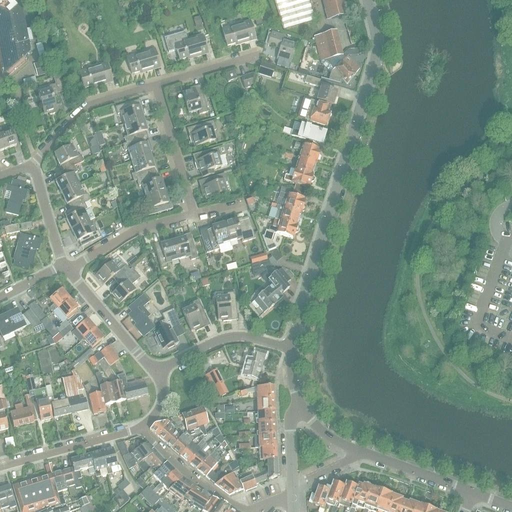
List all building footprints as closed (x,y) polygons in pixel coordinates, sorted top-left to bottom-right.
[(308,0),(274,0),(283,30),(315,21),(308,0)] [(322,0),(327,20),(348,15),(343,0),(322,0)] [(26,46),(31,46),(29,35),(27,36),(26,30),(23,30),(21,16),(12,18),(13,25),(6,29),(7,35),(0,35),(0,41),(2,55),(19,52),(27,50),(26,46)] [(241,44),(255,40),(249,21),(222,29),(227,46),(235,43),(235,42),(240,41),(241,44)] [(336,31),(314,37),(320,60),(325,59),(342,55),(336,31)] [(168,52),(176,50),(179,60),(187,57),(192,55),(193,58),(207,54),(202,35),(187,40),(185,32),(164,38),(168,52)] [(271,32),(267,44),(279,48),(276,59),(278,59),(276,65),(289,69),(290,63),(289,62),(294,44),(282,40),(284,36),(271,32)] [(144,69),(145,72),(159,68),(154,49),(126,58),(131,74),(140,72),(139,71),(144,69)] [(342,55),(325,59),(335,68),(333,69),(330,71),(328,80),(338,83),(339,79),(342,77),(347,84),(355,74),(359,68),(350,60),(347,56),(345,58),(342,55)] [(37,76),(50,73),(46,60),(33,64),(37,76)] [(274,67),(261,63),(257,75),(270,79),(274,67)] [(97,86),(112,82),(106,64),(79,72),(84,88),(92,86),(92,85),(96,83),(97,86)] [(234,71),(224,74),(227,82),(236,79),(234,71)] [(250,87),(253,75),(253,73),(241,77),(244,88),(250,87)] [(306,76),(304,83),(318,87),(320,80),(306,76)] [(48,112),(49,115),(63,111),(55,84),(46,87),(47,91),(38,93),(44,114),(44,113),(48,112)] [(200,85),(185,89),(186,93),(183,94),(182,93),(188,114),(198,111),(199,115),(208,112),(200,85)] [(333,105),(337,92),(320,87),(316,100),(333,105)] [(121,113),(124,125),(143,119),(141,115),(144,115),(140,100),(115,107),(117,114),(121,113)] [(311,101),(307,112),(305,120),(309,121),(326,127),(330,113),(325,112),(327,107),(317,103),(317,102),(311,101)] [(143,119),(124,125),(127,136),(124,137),(126,143),(126,144),(147,137),(145,131),(146,131),(143,119)] [(212,131),(216,130),(213,121),(186,129),(191,143),(194,142),(195,146),(194,146),(194,147),(215,141),(212,131)] [(284,127),(282,132),(290,135),(312,142),(312,143),(314,143),(322,145),(322,143),(326,133),(301,125),(294,123),(292,130),(284,127)] [(11,131),(0,135),(0,139),(4,150),(16,146),(11,131)] [(126,144),(126,143),(122,144),(124,151),(128,150),(131,162),(150,156),(149,152),(151,152),(147,137),(126,144)] [(295,143),(293,148),(300,150),(298,158),(315,163),(316,163),(317,162),(319,161),(320,158),(318,156),(320,151),(319,151),(319,150),(302,145),(295,143)] [(60,165),(63,171),(74,166),(83,161),(80,155),(77,157),(72,146),(54,154),(60,166),(60,165)] [(219,147),(192,155),(196,170),(199,169),(200,172),(200,173),(201,173),(202,178),(214,174),(212,169),(221,167),(220,167),(226,165),(223,156),(225,155),(223,146),(219,147)] [(280,158),(291,161),(292,156),(282,153),(280,158)] [(150,156),(131,162),(135,173),(131,174),(133,181),(136,180),(158,173),(154,159),(151,160),(150,156)] [(298,158),(295,170),(312,175),(315,163),(298,158)] [(55,182),(61,193),(78,185),(73,174),(76,172),(74,166),(63,171),(53,176),(56,182),(55,182)] [(285,175),(284,180),(291,182),(290,183),(295,184),(293,191),(299,194),(300,193),(302,187),(308,189),(310,182),(313,182),(314,178),(312,176),(313,175),(312,175),(295,170),(291,168),(290,169),(288,176),(285,175)] [(136,180),(138,186),(142,185),(145,197),(164,191),(160,179),(160,180),(158,173),(136,180)] [(224,184),(227,183),(224,174),(198,182),(202,196),(205,195),(206,199),(226,193),(224,184)] [(11,193),(5,212),(17,216),(21,200),(24,201),(27,191),(22,190),(24,183),(13,180),(11,186),(8,185),(6,191),(11,193)] [(78,185),(61,193),(66,205),(67,204),(70,209),(70,210),(84,203),(90,200),(87,194),(84,195),(78,185)] [(280,193),(276,205),(301,213),(300,213),(301,213),(302,212),(305,211),(306,208),(303,206),(305,201),(304,200),(298,198),(299,194),(293,191),(281,188),(280,193)] [(164,191),(145,197),(149,208),(145,209),(147,216),(172,209),(168,194),(165,195),(164,191)] [(253,199),(246,202),(248,207),(255,205),(253,199)] [(70,209),(64,212),(67,218),(66,219),(71,230),(89,222),(94,219),(89,208),(87,209),(84,203),(70,210),(70,209)] [(271,203),(270,207),(275,209),(277,211),(275,219),(296,226),(300,213),(301,213),(276,205),(271,203)] [(242,218),(224,224),(229,242),(241,239),(242,243),(255,239),(248,217),(242,219),(242,218)] [(264,236),(262,237),(268,252),(275,249),(273,242),(273,241),(275,234),(292,239),(293,239),(295,233),(298,232),(299,229),(297,227),(297,226),(296,226),(275,219),(272,228),(269,227),(268,232),(265,231),(264,236)] [(89,222),(71,230),(77,241),(78,241),(80,247),(101,237),(97,231),(94,232),(89,222)] [(205,230),(200,232),(206,253),(212,251),(219,249),(218,246),(229,242),(224,224),(212,227),(212,228),(205,230)] [(6,235),(19,232),(17,225),(9,226),(4,228),(6,235)] [(13,265),(18,266),(27,269),(29,264),(31,265),(35,249),(38,250),(40,240),(20,234),(13,260),(15,260),(13,265)] [(176,240),(172,241),(178,260),(189,257),(190,260),(197,258),(190,234),(175,238),(176,240)] [(178,260),(172,241),(168,243),(168,240),(153,245),(161,269),(168,267),(166,264),(178,260)] [(267,259),(265,253),(256,256),(257,262),(267,259)] [(268,259),(270,265),(281,269),(272,257),(268,259)] [(257,263),(250,265),(254,277),(256,276),(266,270),(265,267),(270,265),(268,259),(257,263)] [(114,275),(118,280),(130,269),(126,265),(119,270),(111,261),(94,275),(98,280),(99,279),(103,284),(114,275)] [(130,269),(118,280),(122,284),(111,293),(115,298),(114,299),(118,304),(135,289),(131,285),(140,277),(132,268),(130,270),(130,269)] [(248,298),(252,303),(256,308),(260,305),(265,311),(267,310),(268,310),(274,305),(282,298),(279,295),(282,293),(288,288),(285,284),(290,280),(280,269),(253,292),(253,293),(248,298)] [(61,289),(50,299),(54,304),(49,308),(53,312),(68,299),(69,298),(61,289)] [(222,322),(237,320),(234,293),(225,294),(225,297),(215,299),(218,320),(218,319),(222,319),(222,322)] [(150,316),(143,307),(149,301),(143,294),(128,308),(132,312),(128,315),(139,327),(137,329),(143,337),(155,327),(147,318),(150,316)] [(68,299),(53,312),(61,321),(65,318),(77,308),(69,298),(68,299)] [(209,325),(198,300),(189,304),(191,307),(182,312),(191,331),(191,330),(194,329),(196,332),(209,325)] [(33,302),(27,307),(40,322),(46,318),(33,302)] [(16,310),(5,316),(14,334),(25,329),(25,328),(23,323),(20,317),(16,310)] [(181,325),(174,310),(162,315),(164,320),(159,322),(162,330),(154,334),(156,338),(155,338),(159,346),(160,345),(162,349),(166,347),(167,349),(177,344),(170,330),(181,325)] [(29,311),(23,316),(26,321),(33,330),(40,325),(29,311)] [(5,316),(0,318),(0,334),(2,340),(14,334),(5,316)] [(62,323),(55,329),(59,333),(69,325),(65,320),(62,323)] [(87,320),(72,333),(80,342),(84,339),(95,329),(87,320)] [(69,325),(59,333),(63,338),(73,330),(69,325)] [(95,329),(84,339),(91,348),(103,338),(95,329)] [(99,352),(102,357),(112,350),(109,345),(99,352)] [(90,350),(77,361),(72,365),(76,370),(94,354),(90,350)] [(112,350),(102,357),(103,358),(106,361),(116,355),(112,350)] [(247,359),(246,364),(246,365),(261,369),(263,361),(264,361),(266,354),(255,351),(252,360),(247,359)] [(103,358),(102,357),(99,352),(94,356),(98,361),(103,358)] [(106,361),(109,366),(119,359),(116,355),(106,361)] [(98,361),(94,356),(89,360),(94,366),(99,362),(98,361)] [(246,365),(246,364),(242,376),(258,380),(261,369),(246,365)] [(96,376),(97,379),(100,387),(104,406),(115,403),(110,384),(105,385),(101,374),(96,376)] [(77,375),(62,379),(66,398),(70,414),(88,410),(85,399),(80,400),(78,392),(84,390),(80,385),(82,384),(77,375)] [(121,381),(120,382),(125,400),(147,395),(145,385),(143,380),(126,384),(124,375),(117,376),(121,381)] [(33,378),(26,380),(29,393),(36,391),(33,378)] [(220,379),(213,383),(220,397),(228,393),(220,379)] [(120,382),(110,384),(115,403),(125,400),(120,382)] [(106,412),(104,406),(100,387),(101,391),(94,393),(93,389),(89,384),(84,387),(88,395),(93,415),(106,412)] [(254,388),(240,392),(241,396),(247,394),(247,393),(256,393),(257,400),(274,399),(273,387),(255,388),(254,388)] [(36,391),(29,393),(30,397),(34,396),(41,421),(52,418),(45,389),(36,391)] [(66,398),(50,402),(51,407),(54,418),(70,414),(66,398)] [(274,399),(257,400),(257,412),(274,411),(274,399)] [(22,409),(20,410),(21,414),(24,425),(34,423),(33,422),(36,421),(31,400),(26,401),(28,408),(24,409),(22,409)] [(16,411),(10,412),(13,428),(24,425),(21,414),(20,410),(22,409),(21,404),(14,406),(16,411)] [(204,408),(193,412),(198,427),(201,431),(204,435),(207,434),(205,430),(203,425),(209,424),(204,408)] [(274,411),(257,412),(258,424),(275,423),(274,411)] [(186,432),(186,433),(189,435),(194,434),(193,429),(198,427),(193,412),(182,415),(187,431),(186,432)] [(170,419),(173,421),(177,426),(182,425),(178,416),(170,419)] [(150,430),(157,436),(166,425),(167,425),(168,424),(165,421),(154,425),(150,430)] [(177,426),(173,421),(171,423),(179,432),(181,430),(177,426)] [(275,423),(258,424),(258,436),(276,435),(275,423)] [(166,425),(157,436),(165,442),(173,431),(174,432),(167,425),(166,425)] [(215,438),(216,437),(220,434),(216,428),(212,431),(215,438)] [(173,431),(165,442),(171,448),(181,437),(174,432),(173,431)] [(184,434),(181,437),(171,448),(180,456),(191,443),(192,443),(194,440),(189,435),(186,433),(187,433),(185,435),(184,434)] [(276,435),(258,436),(254,436),(255,448),(259,448),(276,447),(276,435)] [(191,443),(180,456),(188,462),(200,450),(204,447),(207,445),(202,441),(196,447),(192,443),(191,443)] [(122,442),(117,444),(129,470),(142,461),(145,458),(157,452),(148,443),(129,455),(122,442)] [(200,450),(188,462),(197,470),(208,457),(213,452),(210,449),(208,450),(204,447),(200,450)] [(276,447),(259,448),(259,449),(260,460),(277,459),(276,447)] [(114,448),(101,452),(106,469),(107,474),(112,473),(111,468),(119,466),(114,448)] [(101,452),(90,455),(93,468),(96,477),(107,474),(106,469),(101,452)] [(142,461),(150,469),(154,474),(167,463),(157,452),(145,458),(142,461)] [(208,457),(197,470),(206,477),(216,465),(221,459),(213,452),(208,457)] [(71,460),(73,468),(74,473),(78,480),(82,479),(80,471),(93,468),(90,455),(71,460)] [(241,471),(243,474),(246,479),(252,477),(255,484),(267,479),(268,480),(277,476),(277,465),(277,459),(260,460),(260,461),(267,461),(267,464),(267,468),(259,471),(257,466),(241,471)] [(216,465),(206,477),(215,485),(229,495),(242,490),(237,479),(235,480),(232,473),(234,472),(240,469),(235,461),(222,469),(216,465)] [(139,478),(145,484),(153,476),(160,483),(174,471),(167,463),(154,474),(150,469),(139,478)] [(73,468),(61,472),(66,488),(75,485),(76,489),(82,488),(78,480),(74,473),(73,468)] [(240,469),(234,472),(237,479),(242,490),(243,492),(256,487),(255,484),(252,477),(246,479),(243,474),(238,476),(236,471),(240,469)] [(182,478),(174,471),(160,483),(160,484),(152,492),(155,495),(163,487),(167,491),(182,478)] [(61,472),(52,475),(56,490),(60,504),(61,506),(65,505),(61,489),(66,488),(61,472)] [(48,476),(26,483),(12,487),(17,501),(20,511),(33,511),(60,504),(56,490),(52,475),(48,476)] [(145,484),(139,478),(136,482),(138,485),(142,489),(146,486),(145,484)] [(182,478),(167,491),(168,491),(181,501),(183,499),(186,495),(196,488),(182,478)] [(331,488),(326,504),(334,507),(332,511),(336,511),(338,508),(339,504),(346,486),(341,485),(340,483),(338,482),(336,483),(334,482),(331,488)] [(339,504),(338,508),(340,504),(351,509),(349,511),(348,511),(346,511),(345,511),(349,511),(352,505),(359,487),(354,485),(353,484),(351,483),(349,483),(347,483),(346,486),(339,504)] [(354,511),(356,507),(365,510),(372,487),(371,487),(370,485),(368,484),(366,485),(365,484),(364,486),(360,484),(359,487),(352,505),(349,511),(354,511)] [(9,485),(0,488),(0,509),(0,510),(9,507),(10,509),(16,507),(9,485)] [(323,485),(319,487),(316,495),(312,494),(309,502),(320,507),(320,508),(318,511),(323,511),(326,504),(331,488),(323,485)] [(160,499),(155,495),(152,492),(148,487),(140,495),(152,507),(160,499)] [(365,510),(363,511),(368,511),(369,510),(373,511),(376,511),(384,491),(383,490),(382,489),(380,488),(378,488),(376,488),(372,487),(365,510)] [(186,495),(183,499),(189,502),(188,504),(200,511),(201,511),(202,511),(206,507),(212,498),(196,488),(186,495)] [(122,491),(117,495),(112,500),(116,504),(126,495),(123,490),(122,491)] [(384,491),(376,511),(390,511),(396,496),(392,494),(393,494),(391,493),(390,492),(388,491),(386,491),(384,491)] [(126,495),(116,504),(120,508),(130,499),(126,495)] [(390,511),(402,511),(406,501),(403,500),(404,499),(402,498),(401,496),(399,496),(397,496),(396,496),(390,511)] [(80,500),(82,505),(83,507),(86,506),(88,511),(92,511),(94,511),(89,502),(87,497),(80,500)] [(202,511),(201,511),(212,511),(220,502),(212,498),(206,507),(202,511)] [(415,511),(418,504),(417,504),(416,502),(414,501),(412,502),(411,501),(410,503),(406,501),(402,511),(415,511)] [(220,502),(212,511),(226,511),(229,508),(220,502)]
